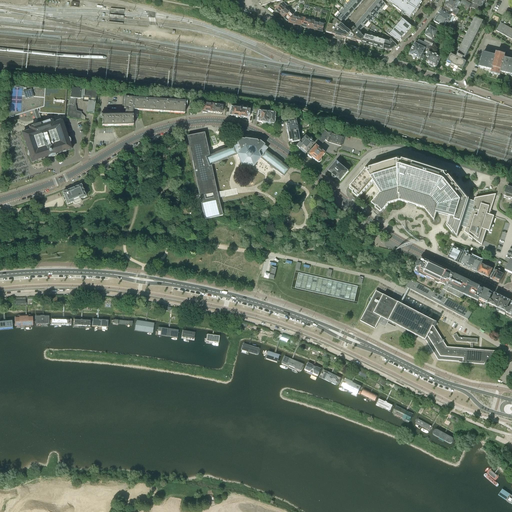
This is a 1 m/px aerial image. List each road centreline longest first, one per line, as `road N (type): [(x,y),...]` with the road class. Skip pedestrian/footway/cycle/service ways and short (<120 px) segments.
road 1 (residential): [(511,435),(251,322),(132,298),(0,296)]
road 2 (tertiary): [(511,295),(382,229),(280,146)]
road 3 (residential): [(388,59),(286,32),(244,5)]
road 4 (tertiary): [(280,146),(209,120),(135,138)]
road 5 (tertiary): [(0,200),(61,180),(135,138)]
road 6 (primary): [(306,319),(175,284)]
